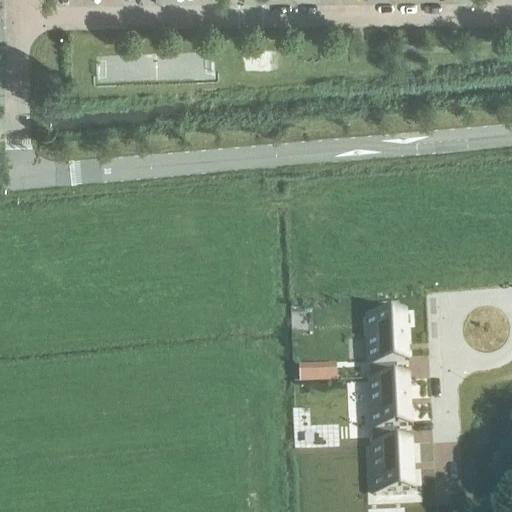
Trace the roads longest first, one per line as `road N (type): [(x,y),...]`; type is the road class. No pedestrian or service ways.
road 1 (unclassified): [(511,135),(18,180)]
road 2 (residential): [(507,14),(16,20)]
road 3 (residential): [(449,431),(443,306),(511,301)]
road 4 (residential): [(18,180),(16,20)]
